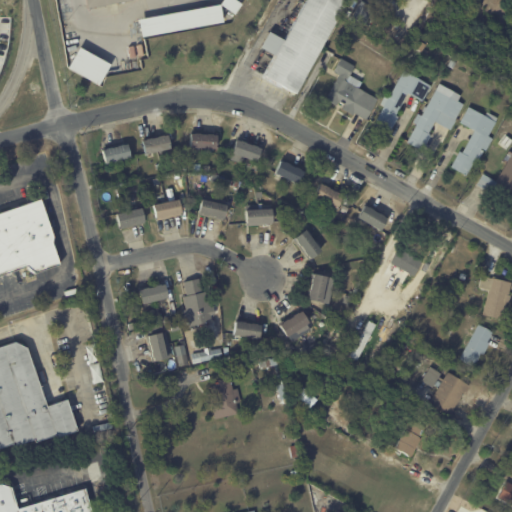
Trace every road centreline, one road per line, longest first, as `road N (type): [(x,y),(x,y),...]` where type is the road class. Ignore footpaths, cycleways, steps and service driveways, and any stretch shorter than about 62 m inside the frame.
road 1 (residential): [(0,141),(171,100),(230,102),(281,121),(511,247)]
road 2 (residential): [(154,511),(60,125)]
road 3 (residential): [(97,264),(198,245),(262,278)]
road 4 (residential): [(511,375),(436,511)]
road 5 (residential): [(60,125),(31,0)]
